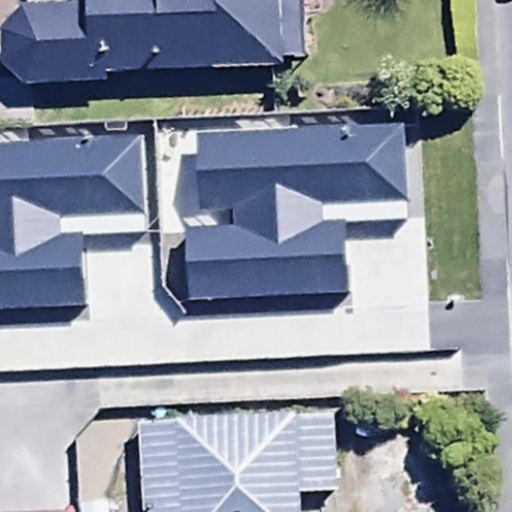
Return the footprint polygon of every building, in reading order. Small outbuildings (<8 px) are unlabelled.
[(296,0),(80,0),(80,3),(17,6),(0,20),(0,64),(20,87),(103,85),(103,71),(282,66),(281,54),(298,54),(296,0)] [(113,130),(37,133),(40,217),(94,215),(93,177),(114,176),(113,130)] [(120,171),(122,310),(304,308),(302,169),(120,171)] [(97,247),(56,247),(57,309),(98,309),(97,247)] [(132,414),(136,511),(296,511),(296,493),(334,491),(331,406),(132,414)]
